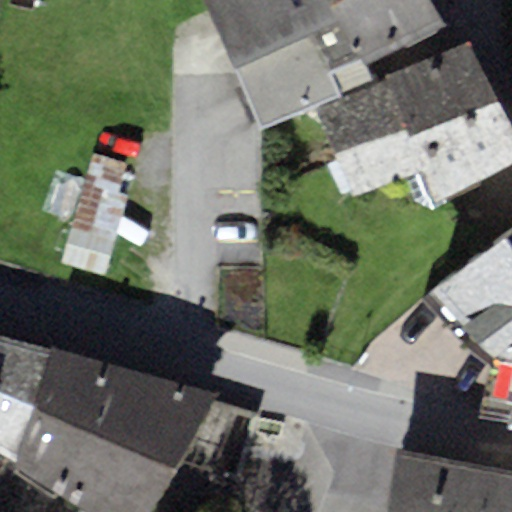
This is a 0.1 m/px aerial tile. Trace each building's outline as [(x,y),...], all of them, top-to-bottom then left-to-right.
[(341,22),(330,0),(203,0),(236,72),(313,35),(341,22)] [(429,0),(330,0),(341,22),(360,59),(363,67),(446,27),(429,0)] [(313,35),(236,72),(263,130),(341,97),(330,73),(360,59),(341,22),(313,35)] [(511,162),(511,126),(471,43),(387,79),(438,204),(511,162)] [(416,172),(382,86),(318,111),(353,197),(416,172)] [(511,235),(432,294),(490,360),(511,362),(511,235)] [(0,454),(15,461),(53,349),(0,336),(0,454)] [(151,511),(219,393),(53,349),(15,461),(12,468),(83,511),(151,511)] [(511,511),(511,470),(398,452),(388,511),(511,511)]
